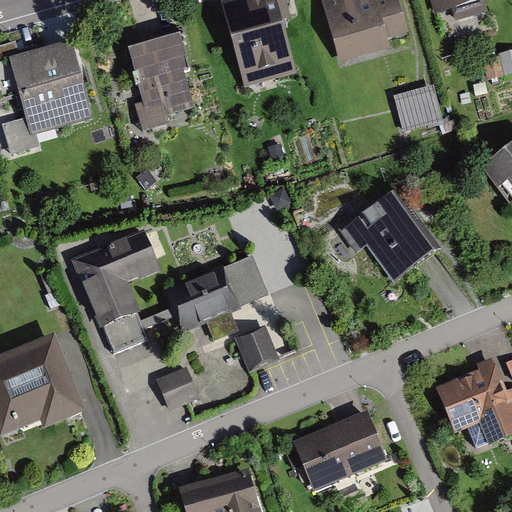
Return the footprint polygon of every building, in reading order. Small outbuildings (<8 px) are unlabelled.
[(285,0),(240,0),(226,4),(246,87),(304,73),(285,0)] [(398,0),(325,0),(343,66),(393,53),(389,38),(407,33),(398,0)] [(433,0),(437,16),(500,0),(433,0)] [(184,38),(136,50),(156,126),(203,114),(184,38)] [(44,146),(40,133),(99,115),(78,46),(12,66),(28,120),(3,127),(11,156),(44,146)] [(407,133),(447,122),(436,83),(396,95),(407,133)] [(511,151),(486,175),(511,203),(511,151)] [(396,291),(448,254),(408,199),(356,237),(396,291)] [(143,233),(66,266),(103,355),(148,337),(127,287),(160,273),(143,233)] [(223,275),(169,297),(187,340),(241,318),(223,275)] [(281,365),(268,336),(240,348),(253,377),(281,365)] [(0,427),(8,447),(90,413),(60,341),(0,365),(0,427)] [(155,388),(169,415),(209,395),(196,368),(155,388)] [(456,434),(485,424),(494,449),(511,442),(511,405),(499,371),(440,394),(456,434)] [(315,494),(389,467),(372,421),(298,447),(315,494)] [(189,511),(262,511),(253,478),(185,499),(189,511)]
